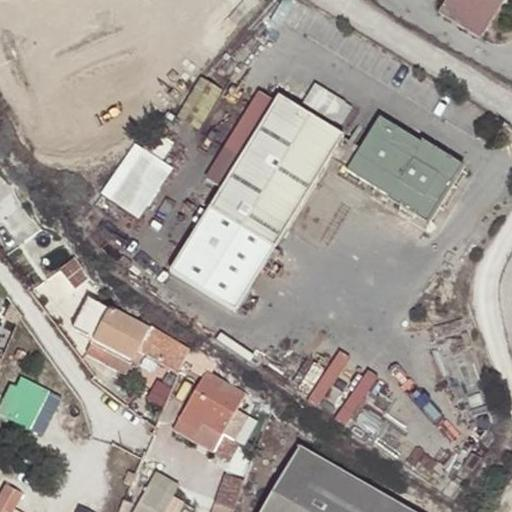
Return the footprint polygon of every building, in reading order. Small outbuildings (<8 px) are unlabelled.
[(448,0),(438,16),(479,41),(505,1),(507,3),(509,0),(448,0)] [(208,182),(224,191),(277,104),(261,94),(208,182)] [(346,138),(280,99),(277,104),(224,191),(212,211),(277,251),(332,161),(344,141),(346,138)] [(346,173),(430,225),(463,170),(379,120),(360,152),(348,171),(346,173)] [(360,152),(344,141),(332,161),(348,171),(360,152)] [(136,142),(108,197),(150,217),(177,163),(136,142)] [(277,251),(212,211),(173,275),(238,315),(277,251)] [(92,278),(76,258),(60,271),(76,291),(92,278)] [(95,341),(111,310),(89,299),(73,331),(95,341)] [(139,352),(150,329),(111,310),(95,341),(134,362),(139,352)] [(178,375),(189,352),(150,329),(139,352),(178,375)] [(127,375),(134,362),(95,341),(87,355),(127,375)] [(193,398),(235,413),(245,395),(206,372),(193,398)] [(21,374),(1,413),(46,436),(66,397),(21,374)] [(230,422),(235,413),(193,398),(181,419),(199,430),(203,425),(222,436),(224,433),(234,439),(240,427),(230,422)] [(199,430),(181,419),(175,430),(214,453),(219,443),(199,430)] [(219,443),(222,436),(203,425),(199,430),(219,443)] [(360,511),(299,469),(268,511),(360,511)] [(164,511),(179,487),(157,473),(135,511),(164,511)] [(230,475),(220,506),(238,511),(249,481),(230,475)] [(23,511),(19,509),(27,492),(7,482),(0,495),(0,511),(23,511)]
